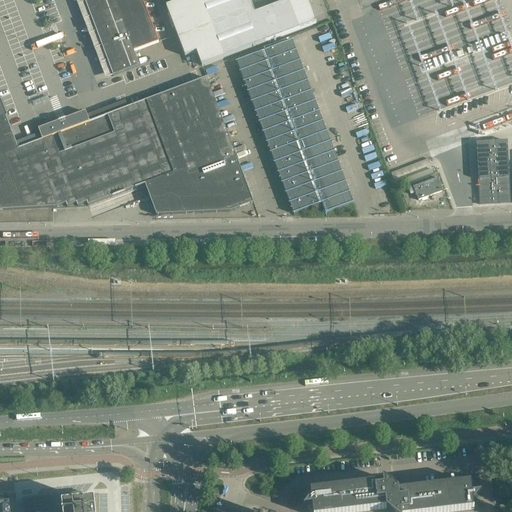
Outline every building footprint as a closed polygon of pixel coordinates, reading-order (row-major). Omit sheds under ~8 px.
[(84,0),(113,76),(139,66),(134,52),(159,42),(142,0),(84,0)] [(250,0),(183,0),(166,7),(185,56),(197,52),(202,66),(316,23),(307,0),(291,0),(255,14),(250,0)] [(292,41),(237,62),(294,214),(321,204),(325,214),(326,213),(353,203),(292,41)] [(0,210),(57,208),(66,204),(67,207),(76,204),(77,207),(87,203),(88,206),(135,188),(135,189),(145,186),(145,187),(148,195),(149,197),(156,215),(230,212),(253,203),(206,78),(128,108),(89,123),(89,121),(87,116),(86,112),(82,114),(41,129),(38,130),(40,134),(41,138),(42,140),(18,149),(16,143),(6,117),(7,116),(0,98),(0,210)] [(507,142),(476,143),(480,205),(511,203),(507,142)] [(437,178),(413,187),(418,201),(443,191),(437,178)] [(311,498),(304,507),(313,506),(313,511),(359,511),(386,509),(386,510),(389,511),(450,511),(474,509),(473,503),(481,493),(472,494),(471,483),(399,491),(398,491),(390,484),(384,485),(384,482),(311,491),(311,498)] [(83,494),(53,498),(29,501),(29,499),(23,500),(24,511),(95,511),(95,503),(84,504),(83,494)] [(2,503),(0,503),(0,511),(9,511),(8,502),(7,502),(6,501),(3,502),(2,503)]
